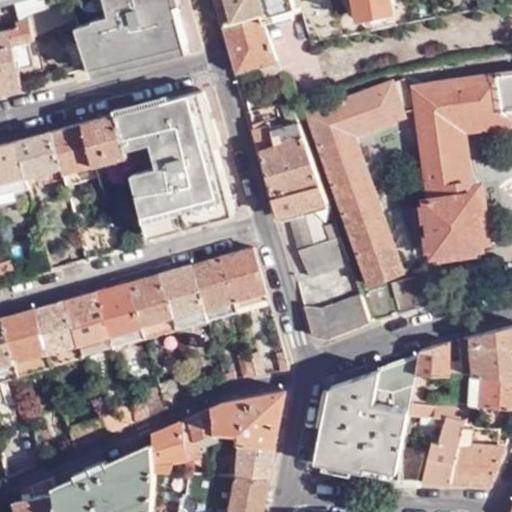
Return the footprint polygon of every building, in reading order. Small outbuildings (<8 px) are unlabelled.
[(0,0),(0,7),(17,3),(21,16),(37,7),(37,3),(45,0),(0,0)] [(38,9),(47,6),(64,0),(45,0),(37,3),(37,7),(38,9)] [(47,6),(49,12),(53,19),(72,12),(64,0),(47,6)] [(85,46),(92,65),(122,57),(169,43),(185,38),(174,0),(64,0),(72,12),(74,15),(85,46)] [(224,0),(230,20),(259,11),(261,18),(272,15),(271,14),(291,8),(292,14),(295,13),(294,9),(291,0),(224,0)] [(318,11),(314,0),(291,0),(294,9),(300,7),(302,15),(318,11)] [(314,0),(318,11),(302,15),(306,35),(346,27),(341,0),(314,0)] [(341,0),(346,27),(306,35),(306,36),(309,38),(313,40),(411,19),(471,6),(499,1),(501,0),(341,0)] [(0,89),(0,90),(23,84),(17,60),(32,55),(28,39),(32,37),(29,24),(49,12),(47,6),(38,9),(37,7),(21,16),(18,18),(18,20),(0,25),(0,89)] [(271,14),(272,15),(275,25),(291,21),(292,14),(291,8),(271,14)] [(259,11),(230,20),(223,23),(237,70),(275,58),(261,18),(259,11)] [(122,57),(92,65),(92,66),(187,41),(185,38),(169,43),(122,57)] [(187,41),(92,66),(95,73),(188,46),(187,41)] [(75,49),(82,68),(92,65),(85,46),(75,49)] [(511,72),(407,90),(427,200),(420,201),(431,255),(478,246),(470,193),(461,194),(452,126),(500,118),(500,115),(511,112),(511,72)] [(385,79),(300,113),(367,282),(402,267),(349,132),(400,112),(397,106),(405,103),(395,78),(386,81),(385,79)] [(266,87),(244,94),(248,110),(272,103),(266,87)] [(203,88),(120,110),(128,143),(155,137),(162,163),(135,170),(152,232),(237,208),(203,88)] [(126,151),(114,108),(82,117),(93,160),(126,151)] [(325,197),(297,119),(271,128),(266,116),(251,121),(278,213),(287,210),(295,243),(307,271),(348,259),(341,238),(338,231),(328,235),(316,201),(325,197)] [(93,160),(82,117),(50,126),(62,169),(65,180),(96,171),(93,160)] [(62,169),(50,126),(15,135),(26,177),(62,169)] [(26,177),(15,135),(0,139),(0,190),(28,183),(26,177)] [(137,241),(148,237),(142,211),(129,215),(137,241)] [(50,265),(40,230),(27,234),(35,269),(50,265)] [(251,244),(220,253),(232,297),(263,288),(251,244)] [(232,297),(220,253),(191,261),(205,313),(206,317),(235,309),(232,297)] [(0,278),(14,275),(9,255),(0,257),(0,278)] [(205,313),(191,261),(160,270),(173,317),(175,321),(205,313)] [(173,317),(160,270),(128,278),(141,326),(173,317)] [(141,326),(128,278),(97,287),(111,339),(143,330),(141,326)] [(111,339),(97,287),(68,295),(82,347),(111,339)] [(320,304),(302,302),(309,330),(324,338),(369,320),(363,299),(359,290),(320,304)] [(381,293),(363,299),(369,320),(374,318),(389,314),(381,293)] [(82,347),(68,295),(36,304),(50,356),(82,347)] [(50,356),(36,304),(3,313),(18,365),(50,356)] [(0,369),(18,365),(3,313),(0,313),(0,369)] [(511,322),(469,334),(470,375),(482,376),(511,377),(511,322)] [(413,349),(413,355),(410,372),(422,372),(446,374),(446,340),(413,349)] [(256,347),(248,350),(249,353),(254,372),(263,370),(256,347)] [(286,366),(281,348),(273,351),(278,368),(286,366)] [(243,373),(254,372),(249,353),(238,356),(243,373)] [(410,372),(413,355),(327,384),(315,457),(353,464),(354,459),(395,466),(399,444),(404,410),(406,399),(410,372)] [(231,367),(221,370),(224,377),(234,375),(231,367)] [(422,372),(410,372),(406,399),(417,399),(422,372)] [(194,390),(189,373),(176,378),(174,373),(156,379),(163,404),(194,390)] [(482,376),(470,375),(465,402),(477,403),(482,376)] [(511,405),(511,377),(482,376),(477,403),(480,404),(511,405)] [(140,393),(128,398),(134,416),(163,404),(156,379),(138,385),(140,393)] [(226,396),(212,402),(210,424),(240,427),(238,437),(274,441),(284,387),(226,396)] [(134,416),(128,398),(100,409),(102,415),(106,429),(134,416)] [(417,399),(406,399),(404,410),(428,412),(430,400),(417,399)] [(429,439),(421,478),(448,479),(465,402),(430,400),(428,412),(439,413),(435,439),(429,439)] [(212,402),(183,415),(183,457),(193,456),(194,433),(209,434),(210,424),(212,402)] [(477,403),(465,402),(448,479),(488,480),(502,443),(492,443),(495,428),(477,425),(480,404),(477,403)] [(106,429),(102,415),(93,418),(97,433),(106,429)] [(183,415),(151,429),(151,441),(152,445),(150,466),(165,467),(183,469),(183,457),(183,415)] [(77,420),(68,423),(74,443),(82,439),(77,420)] [(235,437),(226,436),(223,472),(232,473),(235,437)] [(267,477),(274,441),(238,437),(235,437),(232,473),(267,477)] [(83,469),(53,482),(55,491),(59,511),(146,511),(148,511),(150,480),(150,466),(152,445),(151,441),(100,462),(99,458),(82,465),(83,469)] [(399,444),(395,466),(394,477),(415,478),(421,446),(399,444)] [(165,467),(150,466),(150,480),(164,480),(165,467)] [(260,511),(267,477),(232,473),(223,472),(206,471),(194,470),(191,494),(175,492),(171,511),(260,511)] [(53,482),(51,472),(40,477),(42,484),(53,482)] [(55,491),(53,482),(42,484),(44,494),(55,491)] [(59,511),(55,491),(44,494),(16,500),(18,511),(59,511)]
